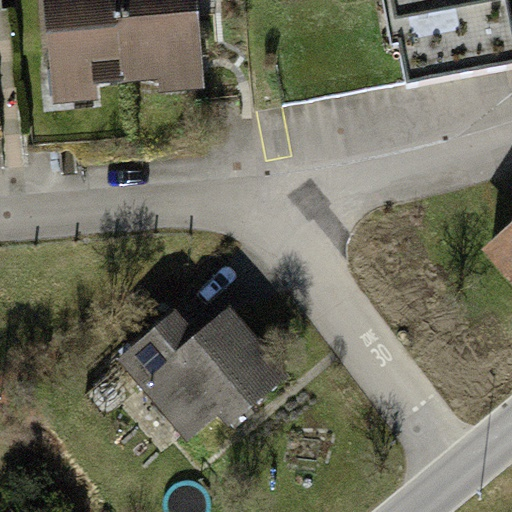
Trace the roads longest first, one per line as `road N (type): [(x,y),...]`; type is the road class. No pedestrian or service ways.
road 1 (residential): [(231,194),(281,202),(320,225),(475,455)]
road 2 (residential): [(511,140),(436,165),(231,194)]
road 3 (residential): [(0,213),(231,194)]
